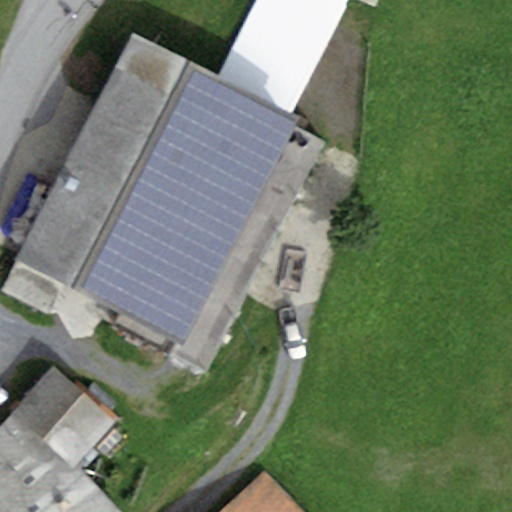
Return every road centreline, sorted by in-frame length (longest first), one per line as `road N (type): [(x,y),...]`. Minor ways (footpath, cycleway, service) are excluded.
road 1 (track): [(186,511),(255,443),(274,409),(313,240)]
road 2 (unclassified): [(76,0),(39,47),(0,137)]
